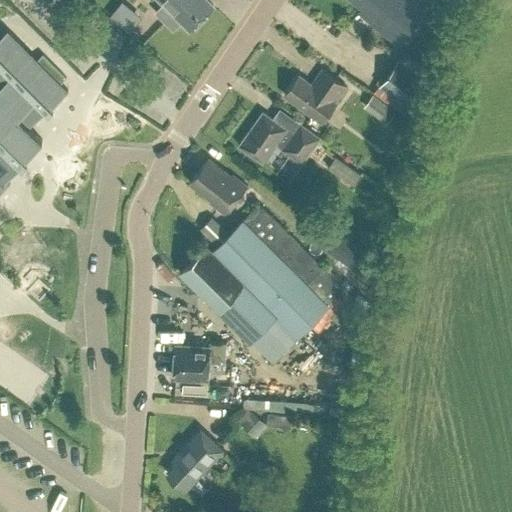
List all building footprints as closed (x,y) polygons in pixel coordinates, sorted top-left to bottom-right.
[(180,19),(189,28),(213,4),(208,0),(161,0),(163,2),(156,10),(173,27),(180,19)] [(318,0),(313,6),(367,53),(379,40),(332,0),(318,0)] [(353,0),(361,7),(358,11),(396,42),(424,9),(413,0),(353,0)] [(0,176),(18,158),(22,162),(28,156),(26,154),(38,142),(42,138),(28,124),(44,109),(48,112),(53,107),(51,105),(51,104),(68,88),(61,81),(66,75),(42,52),(37,58),(7,28),(3,32),(0,35),(0,176)] [(373,91),(411,118),(419,124),(432,84),(431,82),(398,58),(373,91)] [(347,87),(322,68),(311,83),(299,74),(284,94),(321,120),(335,101),(336,101),(347,87)] [(364,105),(386,121),(395,109),(373,93),(364,105)] [(275,142),(302,161),(315,142),(319,137),(300,122),(293,132),(262,110),(238,143),(263,160),(275,142)] [(360,172),(335,154),(331,160),(327,166),(352,184),(360,172)] [(209,155),(190,180),(212,198),(210,200),(225,212),(247,184),(232,172),(231,173),(209,155)] [(323,266),(323,265),(291,234),(288,230),(271,213),(259,202),(229,233),(211,216),(200,227),(217,244),(212,249),(206,243),(180,270),(250,340),(250,339),(272,360),(297,335),(344,286),(323,266)] [(368,263),(333,239),(328,247),(362,271),(368,263)] [(225,361),(226,340),(209,339),(209,343),(176,342),(174,375),(208,377),(209,360),(225,361)] [(267,422),(290,424),(291,413),(268,411),(267,422)] [(184,487),(221,448),(201,429),(172,460),(177,464),(169,473),(184,487)]
